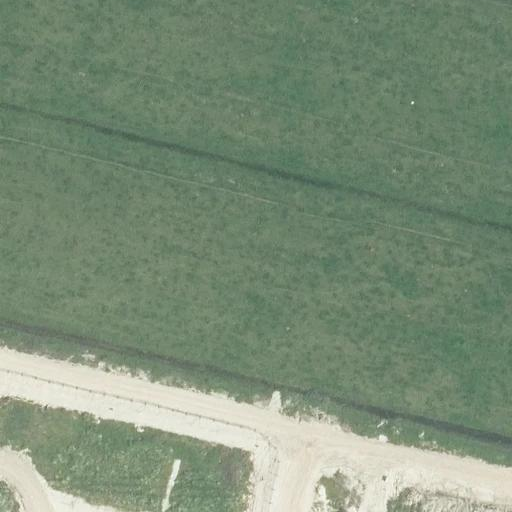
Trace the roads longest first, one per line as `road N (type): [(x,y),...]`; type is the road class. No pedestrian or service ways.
road 1 (residential): [(0,360),(511,486)]
road 2 (track): [(0,37),(326,93)]
